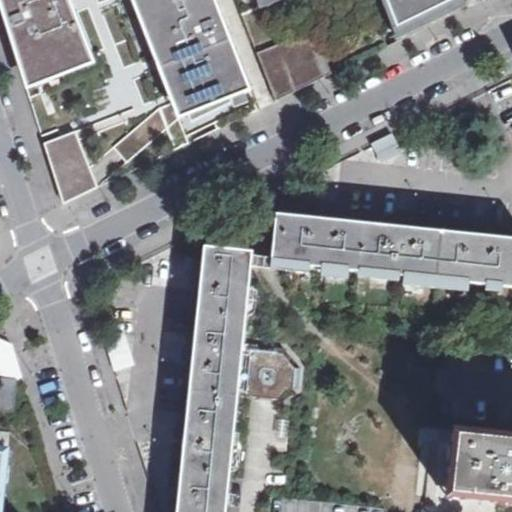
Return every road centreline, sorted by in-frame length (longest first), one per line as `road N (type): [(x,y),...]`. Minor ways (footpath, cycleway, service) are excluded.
road 1 (residential): [(41,263),(511,31)]
road 2 (residential): [(41,263),(123,511)]
road 3 (residential): [(0,133),(41,263)]
